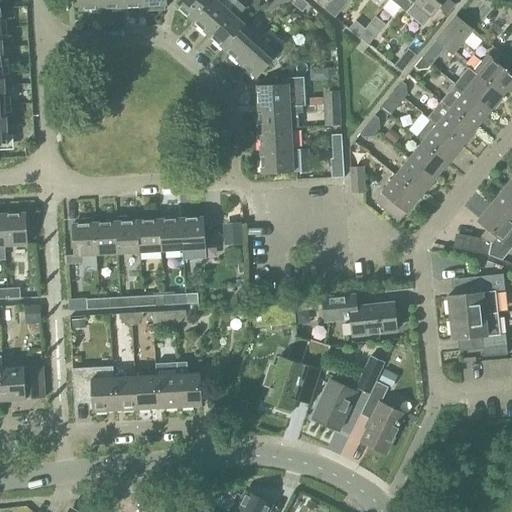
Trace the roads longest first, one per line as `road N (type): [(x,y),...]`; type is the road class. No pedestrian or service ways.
road 1 (residential): [(52,177),(70,186),(232,181),(229,109),(212,78),(157,42),(47,46)]
road 2 (residential): [(511,390),(454,395),(433,379),(421,245),(511,138)]
road 3 (residential): [(211,465),(291,463),(330,475),(373,511)]
road 4 (residential): [(211,465),(197,425),(63,430)]
road 5 (residential): [(65,474),(211,465)]
road 6 (residential): [(52,177),(47,46)]
